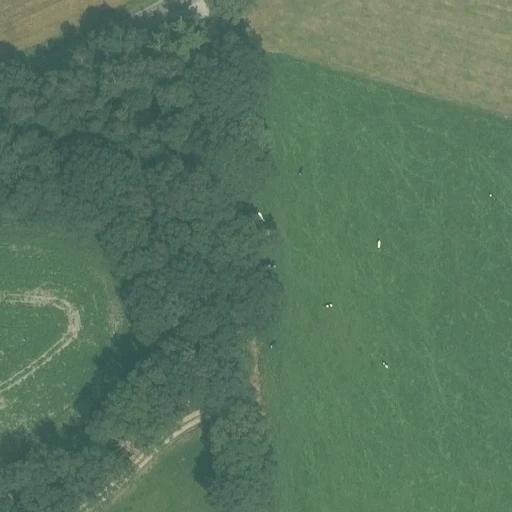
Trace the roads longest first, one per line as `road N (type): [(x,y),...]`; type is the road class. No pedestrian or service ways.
road 1 (unclassified): [(254,511),(217,0)]
road 2 (tertiary): [(0,89),(127,35),(181,0)]
